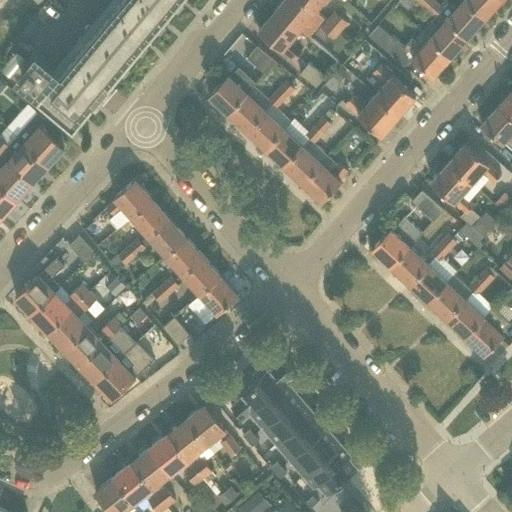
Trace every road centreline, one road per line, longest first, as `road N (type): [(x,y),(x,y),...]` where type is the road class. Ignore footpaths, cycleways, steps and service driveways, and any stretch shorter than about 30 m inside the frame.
road 1 (residential): [(0,464),(25,475),(54,473),(290,288)]
road 2 (residential): [(290,288),(511,40)]
road 3 (residential): [(454,474),(290,288)]
road 4 (residential): [(290,288),(138,119)]
road 5 (residential): [(0,287),(138,119)]
road 6 (residential): [(138,119),(242,0)]
